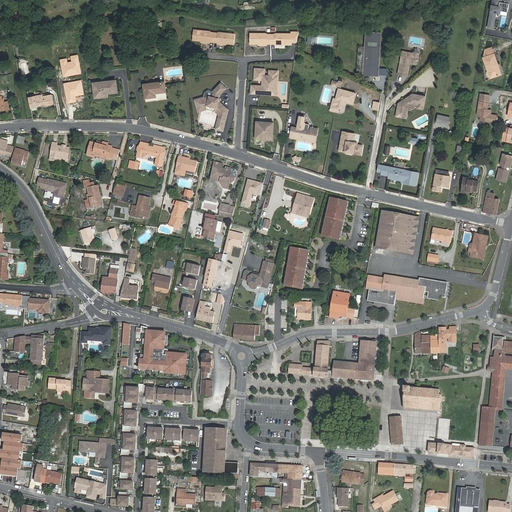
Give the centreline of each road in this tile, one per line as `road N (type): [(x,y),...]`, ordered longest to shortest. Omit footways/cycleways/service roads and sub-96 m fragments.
road 1 (residential): [(366,192),(131,127),(0,128)]
road 2 (residential): [(241,355),(306,333),(390,331),(479,310)]
road 3 (tertiary): [(319,451),(511,467)]
road 4 (residential): [(510,223),(366,192)]
road 5 (tertiary): [(241,355),(200,334),(106,310)]
road 6 (tertiary): [(77,284),(17,180),(0,167)]
road 7 (residential): [(320,287),(328,246),(355,245),(366,192)]
